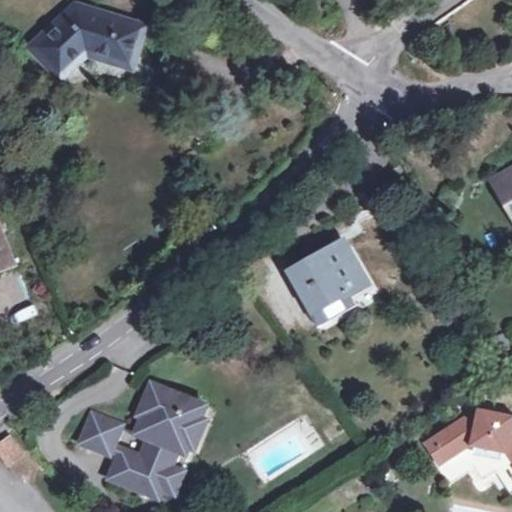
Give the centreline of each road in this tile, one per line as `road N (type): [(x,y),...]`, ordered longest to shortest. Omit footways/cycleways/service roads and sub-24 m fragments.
road 1 (tertiary): [(368,79),(361,106),(313,163),(177,282),(0,409)]
road 2 (tertiary): [(368,79),(409,94),(511,81)]
road 3 (tertiary): [(255,0),(359,72)]
